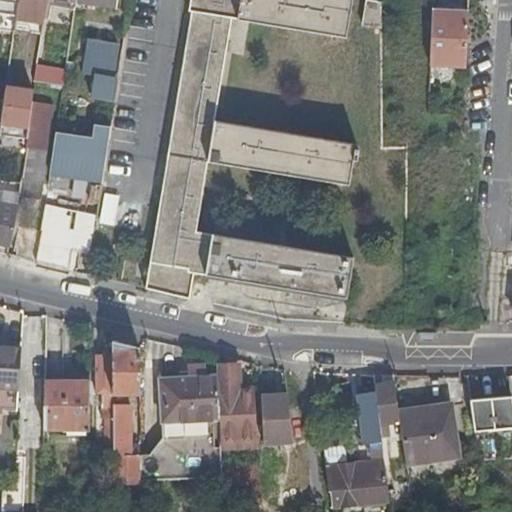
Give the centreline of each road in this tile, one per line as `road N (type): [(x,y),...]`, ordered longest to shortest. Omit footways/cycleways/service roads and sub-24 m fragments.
road 1 (residential): [(301,346),(0,275)]
road 2 (residential): [(511,356),(417,358),(301,346)]
road 3 (residential): [(501,238),(511,35)]
road 4 (residential): [(318,511),(301,346)]
